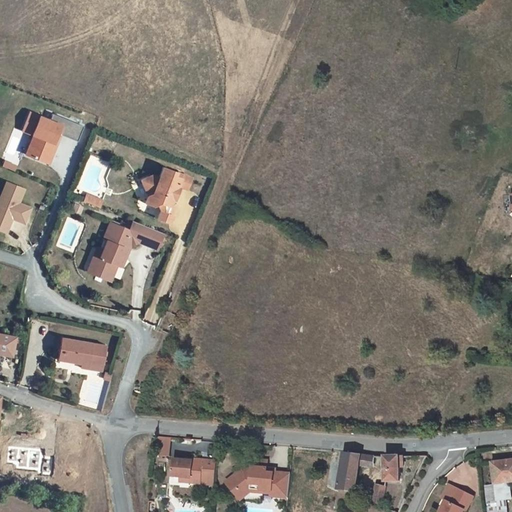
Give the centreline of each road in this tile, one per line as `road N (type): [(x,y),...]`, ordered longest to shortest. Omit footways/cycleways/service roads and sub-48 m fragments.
road 1 (unclassified): [(451,442),(113,427)]
road 2 (residential): [(113,427),(139,347),(136,332),(50,301),(31,264),(0,254)]
